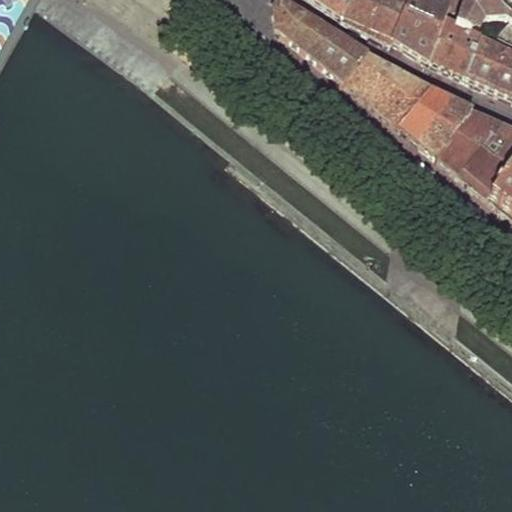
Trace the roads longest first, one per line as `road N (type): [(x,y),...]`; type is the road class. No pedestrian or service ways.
road 1 (residential): [(244,0),(242,52),(511,266)]
road 2 (residential): [(511,120),(389,67),(278,0)]
